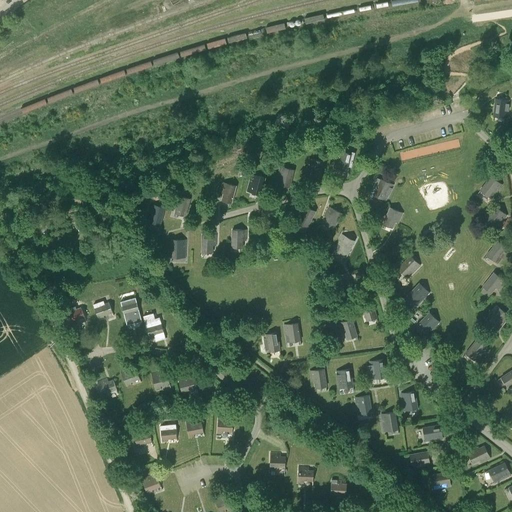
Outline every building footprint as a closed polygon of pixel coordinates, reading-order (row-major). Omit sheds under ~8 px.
[(509,100),(495,99),(493,116),(504,117),(505,110),(508,110),(509,100)] [(437,152),(462,146),(460,138),(435,144),(437,152)] [(352,154),(338,150),(335,160),(339,161),(337,168),(347,170),(352,154)] [(308,176),(318,178),(323,162),(309,158),(307,168),(310,169),(308,176)] [(279,184),(290,186),(294,170),(280,166),(278,176),(281,177),(279,184)] [(250,192),(261,194),(265,178),(252,174),(249,184),(252,185),(250,192)] [(502,185),(491,176),(480,190),(489,196),(493,191),(496,193),(502,185)] [(373,194),(383,199),(386,192),(389,194),(393,185),(381,179),(373,194)] [(221,200),(232,202),(236,186),(222,182),(220,192),(223,193),(221,200)] [(175,212),(185,215),(190,199),(176,195),(174,205),(177,206),(175,212)] [(150,221),(160,224),(165,208),(151,204),(148,214),(152,215),(150,221)] [(298,222),(308,227),(315,211),(303,205),(298,214),(301,215),(298,222)] [(324,224),(334,228),(341,213),(329,207),(324,216),(327,217),(324,224)] [(403,213),(390,207),(383,223),(393,227),(395,221),(399,222),(403,213)] [(507,216),(496,207),(485,220),(493,227),(498,221),(501,223),(507,216)] [(232,247),(242,247),(243,240),(246,240),(246,230),(232,230),(232,247)] [(202,252),(212,252),(212,245),(216,245),(216,235),(202,235),(202,252)] [(337,251),(347,256),(354,241),(342,235),(337,244),(340,245),(337,251)] [(171,257),(182,257),(182,250),(186,250),(186,240),(172,240),(171,257)] [(509,250),(497,241),(487,254),(495,261),(500,256),(502,258),(509,250)] [(420,265),(410,255),(398,268),(406,275),(411,270),(413,273),(420,265)] [(505,281),(494,272),(483,286),(491,293),(496,287),(498,289),(505,281)] [(429,293),(419,283),(407,296),(415,303),(420,298),(422,300),(429,293)] [(130,313),(139,311),(136,300),(131,302),(131,299),(121,302),(125,318),(131,316),(130,313)] [(104,315),(113,312),(109,302),(104,304),(103,301),(94,304),(99,320),(105,318),(104,315)] [(366,320),(377,317),(372,301),(358,305),(361,314),(364,313),(366,320)] [(75,321),(85,317),(81,307),(76,309),(75,306),(66,310),(72,326),(77,324),(75,321)] [(510,316),(499,307),(488,321),(496,327),(501,322),(504,324),(510,316)] [(439,323),(429,313),(417,325),(425,332),(430,327),(432,330),(439,323)] [(347,338),(357,335),(352,319),(338,323),(341,333),(345,332),(347,338)] [(154,335),(164,332),(161,322),(156,323),(155,321),(145,323),(150,340),(155,338),(154,335)] [(290,341),(300,340),(298,323),(284,325),(285,335),(289,334),(290,341)] [(269,351),(280,349),(277,332),(263,335),(265,345),(268,344),(269,351)] [(488,349),(477,340),(466,353),(474,360),(479,354),(481,356),(488,349)] [(383,359),(369,362),(371,372),(374,371),(376,378),(386,376),(383,359)] [(131,382),(140,379),(136,368),(131,370),(130,367),(121,371),(127,387),(132,385),(131,382)] [(316,387),(326,386),(324,369),(310,371),(311,381),(315,380),(316,387)] [(342,387),(353,386),(350,369),(336,371),(338,381),(341,380),(342,387)] [(511,370),(501,377),(507,386),(511,382),(511,370)] [(160,386),(170,383),(167,373),(162,374),(161,371),(151,374),(156,390),(161,389),(160,386)] [(188,390),(197,388),(194,377),(189,379),(188,376),(178,378),(183,395),(189,393),(188,390)] [(108,393),(117,390),(113,379),(108,381),(107,378),(98,382),(104,398),(109,396),(108,393)] [(407,410),(418,408),(415,391),(401,394),(403,404),(406,403),(407,410)] [(361,414),(372,412),(369,395),(355,397),(357,407),(360,407),(361,414)] [(398,429),(395,412),(381,414),(383,424),(386,424),(387,431),(398,429)] [(223,430),(232,431),(233,421),(228,420),(229,417),(218,417),(217,433),(222,434),(223,430)] [(194,434),(204,431),(201,421),(197,422),(196,419),(186,422),(189,438),(194,437),(194,434)] [(440,424),(423,427),(425,438),(432,437),(432,440),(442,438),(440,424)] [(167,438),(177,438),(176,427),(171,428),(170,425),(160,426),(162,442),(168,442),(167,438)] [(142,443),(152,441),(149,431),(144,432),(144,429),(134,431),(137,448),(143,446),(142,443)] [(484,446),(468,453),(473,463),(479,460),(481,463),(490,458),(484,446)] [(427,451),(410,454),(412,465),(419,463),(420,467),(430,465),(427,451)] [(275,466),(285,466),(285,456),(280,456),(280,453),(270,453),(270,470),(275,470),(275,466)] [(510,475),(504,462),(489,470),(493,479),(500,476),(501,480),(510,475)] [(303,479),(313,480),(313,470),(309,470),(309,467),(298,466),(297,483),(303,483),(303,479)] [(448,472),(431,475),(433,485),(440,484),(440,488),(450,486),(448,472)] [(152,489),(161,486),(157,476),(152,478),(151,475),(142,479),(148,495),(153,493),(152,489)] [(336,493),(346,494),(346,484),(342,483),(342,481),(331,480),(330,497),(336,497),(336,493)] [(226,508),(234,505),(230,495),(225,497),(224,495),(215,499),(220,511),(226,511),(227,511),(226,508)]
